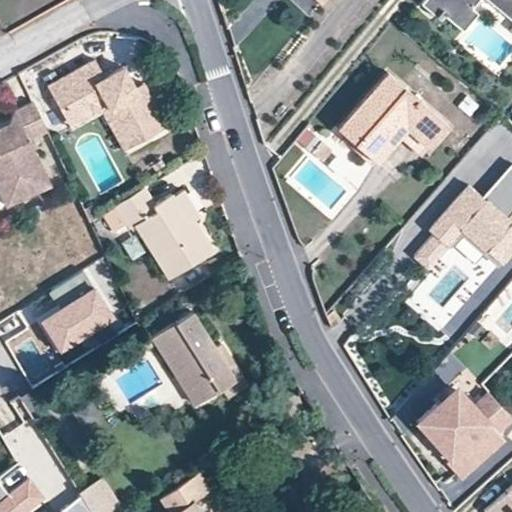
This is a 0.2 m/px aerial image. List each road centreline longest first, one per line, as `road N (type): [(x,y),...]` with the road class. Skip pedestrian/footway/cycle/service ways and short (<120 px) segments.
road 1 (residential): [(196,0),(311,340),(424,511)]
road 2 (residential): [(107,0),(0,59)]
